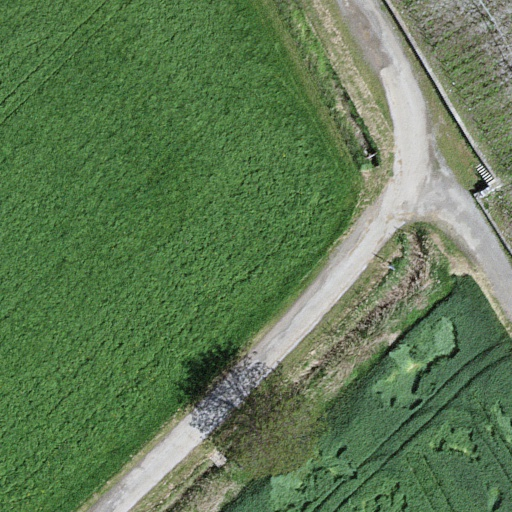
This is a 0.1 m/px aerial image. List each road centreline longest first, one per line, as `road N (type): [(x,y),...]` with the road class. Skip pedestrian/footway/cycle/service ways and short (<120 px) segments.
road 1 (track): [(436,177),(104,511)]
road 2 (track): [(345,0),(405,101),(436,177),(511,299)]
